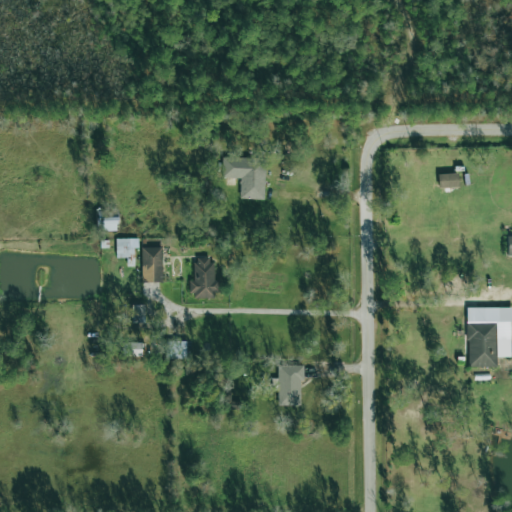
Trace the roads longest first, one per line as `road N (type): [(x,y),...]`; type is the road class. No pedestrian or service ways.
road 1 (residential): [(370,511),(366,165),(377,138)]
road 2 (residential): [(377,138),(403,130),(511,128)]
